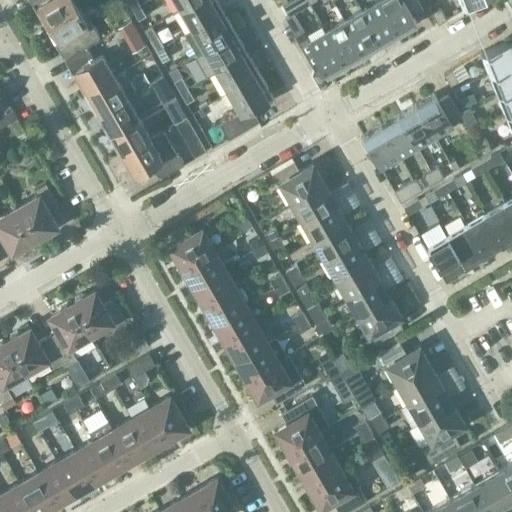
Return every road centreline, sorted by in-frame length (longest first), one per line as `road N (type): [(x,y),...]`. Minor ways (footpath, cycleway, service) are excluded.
road 1 (residential): [(117,231),(324,117)]
road 2 (residential): [(231,435),(117,231)]
road 3 (residential): [(117,231),(7,41)]
road 4 (residential): [(331,113),(511,6)]
road 5 (residential): [(432,293),(331,113)]
road 6 (residential): [(100,511),(231,435)]
road 7 (residential): [(324,117),(256,0)]
road 8 (residential): [(0,299),(117,231)]
